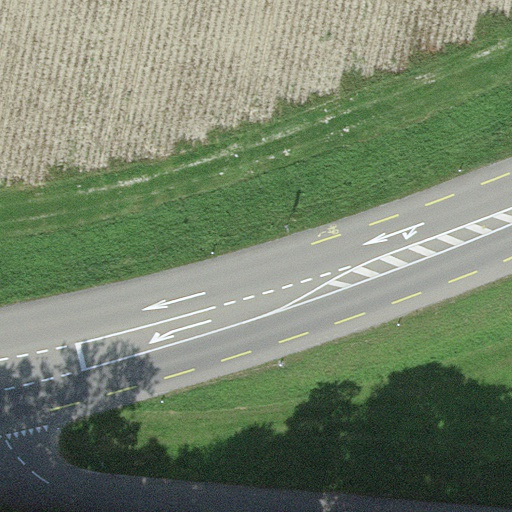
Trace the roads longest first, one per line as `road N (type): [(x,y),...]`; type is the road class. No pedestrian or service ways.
road 1 (primary): [(334,282),(214,323),(0,377)]
road 2 (unclassified): [(0,408),(6,438),(23,459),(73,496),(274,511)]
road 3 (primary): [(334,282),(511,217)]
